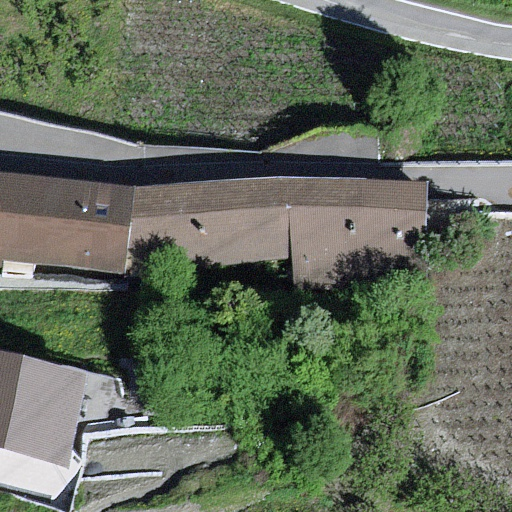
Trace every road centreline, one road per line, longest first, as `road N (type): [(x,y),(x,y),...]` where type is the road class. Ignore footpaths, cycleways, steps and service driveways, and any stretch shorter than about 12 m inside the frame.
road 1 (residential): [(0,167),(140,179),(511,180)]
road 2 (unclassified): [(511,44),(338,0)]
